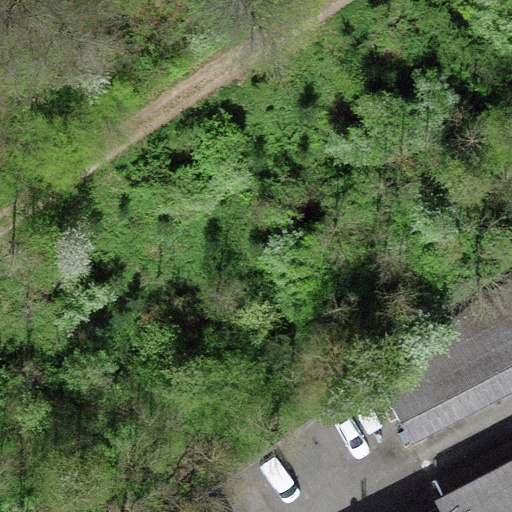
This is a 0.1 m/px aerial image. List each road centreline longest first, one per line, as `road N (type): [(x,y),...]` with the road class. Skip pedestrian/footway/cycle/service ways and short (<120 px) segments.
road 1 (track): [(333,0),(0,227)]
road 2 (unknown): [(307,511),(334,466),(511,356)]
